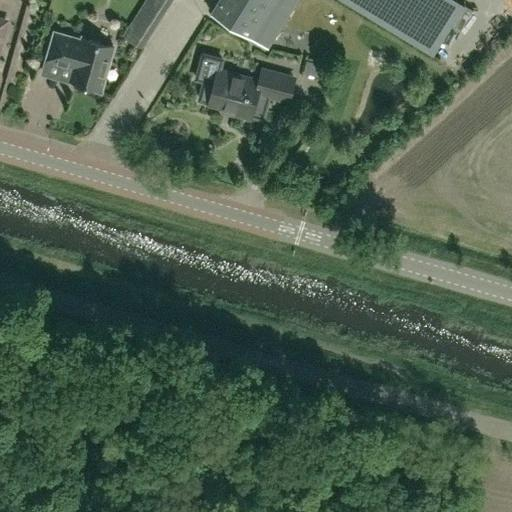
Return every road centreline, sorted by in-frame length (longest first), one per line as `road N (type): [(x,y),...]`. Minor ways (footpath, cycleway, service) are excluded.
road 1 (unclassified): [(511,429),(0,280)]
road 2 (tertiary): [(511,293),(0,147)]
